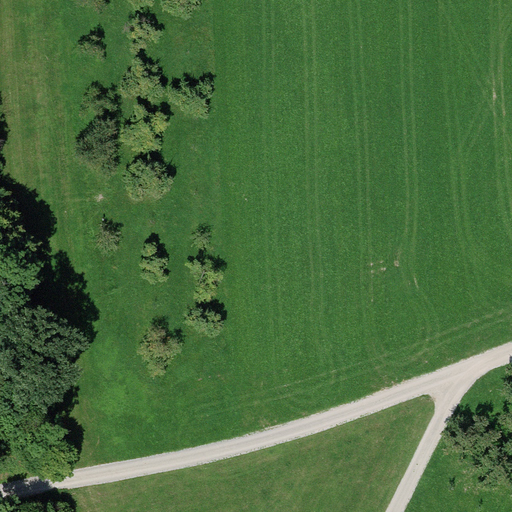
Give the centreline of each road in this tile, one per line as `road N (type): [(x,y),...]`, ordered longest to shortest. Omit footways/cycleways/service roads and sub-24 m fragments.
road 1 (track): [(511,355),(272,442),(0,496)]
road 2 (track): [(393,511),(477,368)]
